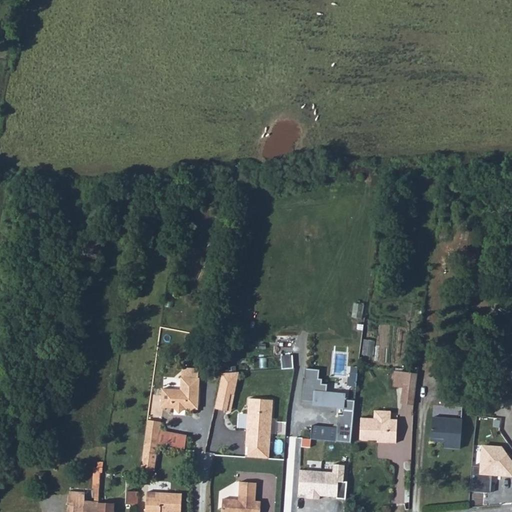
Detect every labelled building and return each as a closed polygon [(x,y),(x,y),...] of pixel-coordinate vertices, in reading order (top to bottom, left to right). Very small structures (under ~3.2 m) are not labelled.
[(237,390),(241,367),(235,368),(228,401),(227,406),(230,406),(232,390),(237,390)] [(217,404),(227,406),(228,401),(235,368),(224,369),(217,404)] [(305,368),(304,378),(303,377),(301,402),(318,404),(318,406),(336,407),(336,405),(345,406),(344,416),(339,415),(338,428),(352,429),(354,402),(345,401),(346,395),(327,393),(328,384),(323,384),(323,379),(319,379),(320,369),(305,368)] [(203,403),(206,372),(188,370),(187,383),(168,381),(167,400),(179,401),(180,403),(188,404),(190,402),(203,403)] [(390,387),(402,388),(403,372),(391,372),(390,387)] [(402,388),(415,388),(416,373),(403,372),(402,388)] [(273,453),(274,443),(275,427),(270,426),(271,412),(275,412),(276,394),(252,393),(250,426),(260,426),(259,442),(249,442),(248,452),(273,453)] [(444,443),(461,444),(464,416),(433,413),(431,433),(444,434),(444,443)] [(148,436),(162,438),(165,417),(152,415),(148,436)] [(382,444),(401,443),(400,420),(362,421),(363,442),(382,441),(382,444)] [(249,442),(259,442),(260,426),(250,426),(249,442)] [(351,443),(352,429),(338,428),(311,426),(310,439),(351,443)] [(159,464),(162,438),(148,436),(144,462),(159,464)] [(511,448),(509,445),(486,442),(484,463),(472,462),(470,488),(496,491),(497,475),(511,476),(511,448)] [(333,473),(301,471),(299,494),(308,495),(307,499),(319,499),(319,495),(337,497),(337,499),(346,500),(347,482),(343,482),(344,465),(334,465),(333,473)] [(246,508),(245,511),(264,511),(265,497),(260,497),(260,478),(244,477),(243,495),(227,495),(226,511),(241,511),(241,508),(246,508)] [(130,498),(143,498),(143,485),(130,485),(130,498)] [(165,506),(171,506),(187,506),(187,486),(151,486),(150,511),(165,511),(165,510),(165,506)] [(78,497),(89,497),(89,487),(72,487),(72,495),(79,494),(78,497)] [(102,511),(103,498),(89,497),(78,497),(79,494),(72,495),(72,500),(78,500),(78,508),(77,511),(102,511)] [(117,511),(117,498),(103,498),(102,511),(117,511)]
